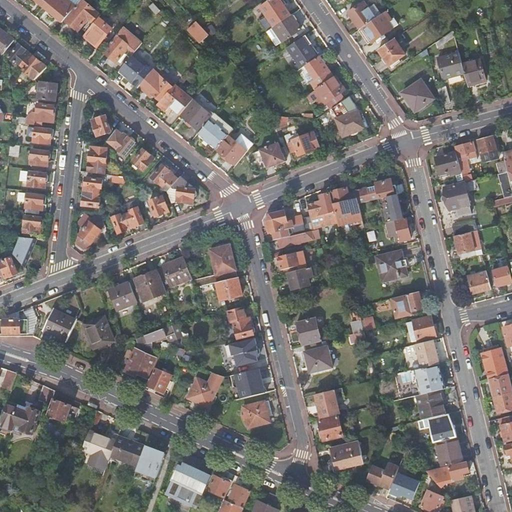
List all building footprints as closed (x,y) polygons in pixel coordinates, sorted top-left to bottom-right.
[(67,0),(48,0),(43,7),(55,16),(55,17),(55,18),(56,20),(57,21),(58,21),(60,22),(61,22),(62,22),(62,23),(65,20),(76,7),(67,0)] [(99,18),(101,15),(83,0),(81,0),(76,7),(65,20),(78,31),(88,19),(94,24),(99,18)] [(280,0),(270,0),(261,7),(274,27),(291,15),(280,0)] [(349,13),(360,30),(362,28),(384,13),(382,10),(373,16),(364,2),(349,13)] [(392,20),(386,12),(384,13),(362,28),(372,42),(372,43),(381,37),(384,34),(393,28),(389,22),(392,20)] [(274,27),(273,28),(283,42),(302,30),(292,15),(291,15),(274,27)] [(99,18),(94,24),(84,36),(97,47),(115,25),(110,21),(107,24),(99,18)] [(210,35),(197,21),(188,29),(201,43),(210,35)] [(0,52),(3,55),(15,41),(0,28),(0,52)] [(130,46),(116,35),(103,51),(116,62),(130,46)] [(306,36),(288,48),(299,65),(295,67),(298,72),(306,66),(317,58),(309,46),(312,44),(306,36)] [(406,54),(395,39),(379,50),(390,65),(406,54)] [(17,62),(21,65),(30,54),(19,45),(8,58),(15,64),(17,62)] [(463,64),(460,52),(439,58),(444,78),(465,73),(463,64)] [(30,54),(21,65),(25,69),(24,70),(35,80),(47,68),(30,54)] [(145,68),(131,56),(120,70),(134,81),(145,68)] [(320,56),(317,58),(306,66),(320,86),(334,77),(320,56)] [(465,73),(469,87),(487,82),(481,59),(463,64),(465,73)] [(160,100),(161,100),(173,88),(175,85),(176,85),(168,78),(162,78),(160,76),(163,73),(156,66),(140,86),(151,97),(154,94),(154,95),(154,96),(155,97),(155,98),(156,99),(158,99),(159,100),(160,100)] [(316,89),(307,95),(312,102),(316,100),(321,96),(325,103),(326,104),(341,93),(344,91),(340,85),(342,84),(336,76),(334,77),(320,86),(316,89)] [(422,80),(403,93),(415,112),(434,99),(422,80)] [(41,83),(39,98),(56,101),(58,85),(41,83)] [(193,100),(175,85),(173,88),(161,100),(157,104),(166,111),(171,106),(181,114),(193,100)] [(446,87),(438,89),(442,105),(451,103),(446,87)] [(341,93),(326,104),(329,108),(330,110),(345,100),(341,93)] [(321,106),(325,103),(321,96),(316,100),(321,106)] [(193,100),(181,114),(200,130),(210,118),(212,116),(194,99),(193,100)] [(28,117),(27,124),(36,125),(44,126),(45,121),(55,123),(56,115),(54,114),(56,112),(56,108),(55,107),(55,106),(39,104),(38,112),(34,112),(28,117)] [(321,116),(330,110),(329,108),(325,111),(322,109),(318,112),(321,116)] [(365,127),(361,117),(358,110),(336,119),(343,137),(366,128),(365,127)] [(98,118),(93,120),(98,136),(114,131),(111,123),(109,123),(106,115),(105,116),(104,115),(99,116),(98,118)] [(288,117),(277,116),(281,128),(287,126),(285,123),(289,122),(288,117)] [(210,118),(200,130),(197,134),(217,150),(229,136),(230,135),(210,118)] [(29,127),(28,137),(34,137),(34,142),(51,144),(51,139),(53,139),(54,130),(29,127)] [(117,129),(108,141),(125,155),(136,142),(135,141),(135,139),(132,137),(131,138),(125,133),(123,135),(117,129)] [(290,133),(284,136),(289,148),(291,153),(297,150),(299,156),(314,150),(321,147),(315,131),(300,137),(298,133),(291,136),(290,133)] [(229,136),(217,150),(236,166),(247,151),(229,136)] [(494,137),(478,141),(482,154),(497,150),(494,137)] [(279,142),(261,150),(268,168),(286,161),(279,142)] [(474,142),(456,147),(460,161),(476,157),(475,151),(476,151),(474,142)] [(11,145),(10,156),(18,156),(20,146),(11,145)] [(89,163),(88,172),(103,173),(105,162),(106,162),(108,148),(92,146),(91,152),(89,154),(89,157),(90,158),(90,160),(92,161),(91,163),(89,163)] [(33,149),(31,164),(48,166),(49,160),(51,158),(51,154),(50,153),(50,151),(33,149)] [(144,149),(133,162),(144,171),(155,158),(150,154),(150,152),(147,149),(145,150),(144,149)] [(462,172),(457,151),(436,157),(441,174),(451,172),(452,175),(462,172)] [(511,151),(503,153),(508,171),(511,180),(511,179),(511,151)] [(153,177),(169,191),(179,179),(174,174),(174,173),(170,169),(169,167),(166,165),(165,165),(163,164),(153,177)] [(508,171),(498,174),(504,198),(511,195),(511,185),(511,180),(508,171)] [(30,172),(29,186),(46,188),(47,182),(48,181),(49,176),(47,175),(47,174),(30,172)] [(359,203),(380,198),(383,198),(398,194),(396,185),(393,185),(391,176),(390,177),(390,179),(376,182),(377,185),(356,190),(357,193),(359,203)] [(86,177),(85,191),(100,192),(100,187),(102,187),(103,179),(86,177)] [(169,191),(168,192),(172,203),(177,201),(194,204),(195,198),(197,197),(197,192),(196,191),(196,190),(181,177),(179,179),(169,191)] [(464,180),(455,182),(456,186),(445,188),(451,210),(456,209),(459,208),(460,209),(470,207),(470,205),(471,205),(465,183),(465,182),(464,180)] [(347,188),(331,192),(331,193),(334,203),(338,220),(339,225),(363,220),(360,205),(359,203),(357,193),(349,194),(347,188)] [(100,192),(85,191),(83,204),(100,206),(101,198),(99,197),(100,192)] [(316,202),(308,204),(311,215),(315,230),(316,230),(319,229),(318,224),(321,223),(321,224),(338,220),(334,203),(331,193),(330,193),(321,195),(322,200),(316,202)] [(28,194),(26,208),(43,210),(44,204),(46,202),(46,198),(45,197),(45,195),(28,194)] [(383,198),(389,222),(396,220),(405,218),(398,194),(383,198)] [(164,196),(150,202),(156,217),(157,217),(160,217),(163,216),(164,214),(170,211),(164,196)] [(131,211),(139,208),(136,201),(127,204),(130,212),(131,211)] [(470,207),(460,209),(461,216),(472,213),(470,207)] [(131,212),(126,214),(127,215),(132,228),(145,223),(139,208),(131,211),(131,212)] [(274,233),(275,240),(279,239),(315,230),(311,215),(304,217),(303,217),(303,215),(292,218),(292,220),(288,221),(285,211),(278,213),(278,211),(269,213),(265,221),(267,228),(268,227),(270,234),(274,233)] [(86,213),(79,223),(85,228),(80,234),(79,241),(86,246),(92,243),(102,230),(98,227),(102,221),(94,215),(93,217),(86,213)] [(127,215),(126,214),(122,216),(122,214),(114,218),(120,233),(132,228),(127,215)] [(26,215),(24,232),(41,234),(42,226),(44,224),(44,220),(43,218),(43,217),(26,215)] [(407,218),(405,218),(396,220),(401,241),(412,238),(407,218)] [(471,232),(478,231),(475,220),(453,226),(455,236),(471,232)] [(316,230),(315,230),(279,239),(281,247),(314,239),(313,239),(318,238),(316,230)] [(477,257),(471,232),(455,236),(459,254),(461,254),(462,260),(477,257)] [(37,238),(21,236),(13,254),(26,267),(37,238)] [(217,274),(194,280),(197,288),(217,283),(236,278),(235,271),(237,270),(231,246),(212,250),(217,274)] [(402,251),(378,257),(384,281),(408,275),(406,266),(408,266),(407,259),(404,260),(402,251)] [(301,266),(298,252),(279,257),(282,270),(301,266)] [(5,262),(0,263),(0,264),(5,278),(19,273),(12,257),(4,260),(5,262)] [(193,279),(185,257),(164,265),(172,287),(193,279)] [(318,276),(315,266),(289,273),(293,289),(311,285),(310,281),(312,281),(311,277),(318,276)] [(511,282),(511,275),(510,266),(494,271),(498,286),(511,282)] [(492,288),(487,269),(469,273),(474,292),(492,288)] [(167,293),(158,271),(135,279),(144,302),(167,293)] [(239,277),(236,278),(217,283),(222,301),(243,296),(239,277)] [(138,302),(130,282),(109,290),(117,310),(138,302)] [(416,310),(424,309),(420,292),(404,295),(392,298),(397,318),(414,314),(413,311),(416,310)] [(245,307),(229,310),(232,323),(235,322),(239,338),(255,334),(255,333),(256,331),(255,327),(253,326),(251,318),(248,318),(245,307)] [(23,335),(38,334),(37,308),(22,309),(23,335)] [(68,341),(78,320),(54,309),(44,329),(68,341)] [(367,330),(376,328),(373,316),(364,318),(367,330)] [(105,317),(86,324),(95,349),(114,341),(105,317)] [(322,341),(316,317),(299,322),(304,345),(305,345),(322,341)] [(432,317),(414,321),(419,340),(436,336),(432,317)] [(21,319),(4,319),(4,334),(21,334),(21,319)] [(353,320),(353,331),(363,331),(363,319),(353,320)] [(164,328),(150,333),(145,335),(146,337),(144,338),(146,342),(148,342),(167,335),(164,328)] [(367,340),(365,331),(349,334),(351,344),(367,340)] [(256,339),(240,343),(244,359),(260,355),(260,354),(261,352),(260,348),(258,347),(256,339)] [(434,339),(417,344),(423,368),(439,364),(437,357),(438,357),(434,339)] [(327,340),(322,341),(305,345),(307,352),(306,352),(306,353),(310,367),(307,368),(308,370),(310,369),(311,372),(333,367),(328,347),(327,340)] [(148,378),(157,358),(136,348),(126,371),(135,375),(137,372),(141,374),(148,378)] [(484,353),(491,380),(509,375),(502,349),(484,353)] [(423,368),(415,370),(421,394),(440,390),(446,388),(440,364),(439,364),(423,368)] [(235,373),(241,398),(268,391),(262,367),(235,373)] [(18,373),(10,370),(4,387),(9,389),(9,391),(11,392),(18,373)] [(153,373),(148,386),(165,393),(169,383),(162,380),(164,374),(161,373),(160,376),(153,373)] [(198,378),(189,398),(209,408),(212,401),(215,402),(218,397),(215,395),(218,388),(224,376),(214,373),(209,384),(198,378)] [(509,375),(491,380),(495,396),(511,391),(511,387),(511,384),(511,383),(511,376),(509,377),(509,375)] [(56,391),(48,387),(43,403),(51,406),(53,399),(56,391)] [(341,414),(335,390),(317,394),(322,419),(341,414)] [(421,394),(418,395),(424,419),(427,419),(446,414),(440,390),(421,394)] [(511,391),(495,396),(499,412),(511,408),(511,391)] [(53,399),(51,406),(39,440),(47,442),(53,424),(50,423),(52,416),(66,422),(68,418),(75,421),(80,409),(53,399)] [(246,415),(243,416),(244,421),(248,421),(249,428),(271,422),(266,401),(244,407),(246,415)] [(5,408),(3,415),(6,416),(2,426),(20,433),(22,429),(33,433),(40,412),(18,404),(16,408),(10,405),(8,409),(5,408)] [(452,414),(431,419),(435,437),(456,432),(452,414)] [(511,415),(500,418),(506,442),(511,440),(511,415)] [(339,416),(320,421),(325,440),(344,435),(339,416)] [(117,441),(91,430),(84,447),(84,448),(94,452),(92,459),(108,466),(111,459),(111,458),(117,441)] [(119,436),(117,441),(111,458),(111,459),(118,462),(119,458),(139,466),(146,446),(119,436)] [(441,459),(443,466),(463,461),(457,437),(436,442),(441,459)] [(360,442),(332,448),(333,454),(335,459),(337,470),(365,463),(360,442)] [(139,466),(135,475),(152,482),(154,476),(157,477),(166,453),(165,453),(146,446),(139,466)] [(108,466),(92,459),(90,463),(107,470),(108,466)] [(197,507),(212,475),(184,462),(182,466),(179,464),(172,478),(174,479),(167,493),(197,507)] [(468,462),(452,466),(455,480),(465,478),(464,473),(470,472),(470,471),(471,469),(470,464),(468,463),(468,462)] [(386,470),(374,465),(368,480),(391,490),(400,467),(389,463),(386,470)] [(400,474),(392,492),(400,496),(400,493),(410,497),(416,481),(400,474)] [(208,489),(225,498),(233,480),(226,477),(224,480),(215,475),(208,489)] [(225,499),(219,511),(241,511),(244,508),(251,491),(237,485),(229,501),(225,499)] [(429,490),(423,507),(436,511),(437,511),(440,507),(443,508),(445,501),(443,500),(444,496),(429,490)] [(475,511),(472,495),(452,500),(454,511),(475,511)] [(259,501),(253,511),(278,511),(279,510),(259,501)]
